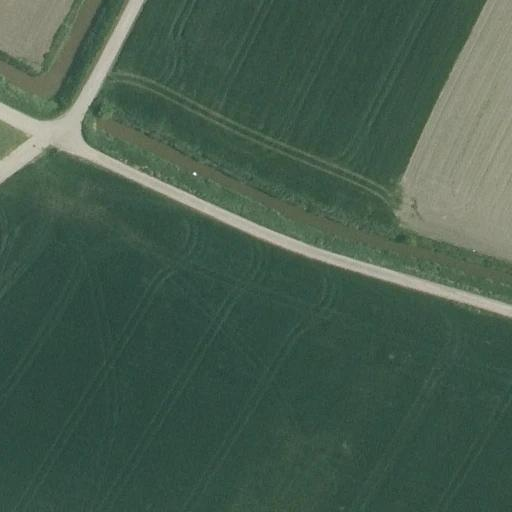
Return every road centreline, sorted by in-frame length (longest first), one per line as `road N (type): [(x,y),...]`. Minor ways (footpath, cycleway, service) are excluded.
road 1 (unclassified): [(65,144),(122,175),(511,317)]
road 2 (unclassified): [(142,0),(65,144)]
